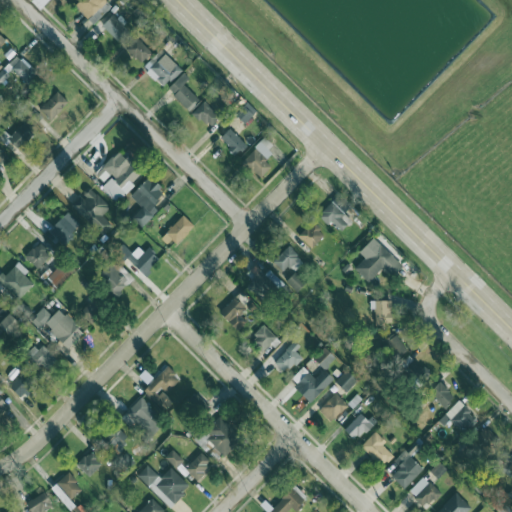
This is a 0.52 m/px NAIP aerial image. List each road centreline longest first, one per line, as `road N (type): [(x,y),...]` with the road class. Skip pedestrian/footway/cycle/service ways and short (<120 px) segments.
road 1 (primary): [(176,0),(511,330)]
road 2 (residential): [(0,468),(32,449),(323,142)]
road 3 (residential): [(18,0),(245,222)]
road 4 (residential): [(167,310),(370,511)]
road 5 (residential): [(450,269),(423,312),(511,397)]
road 6 (residential): [(0,219),(120,99)]
